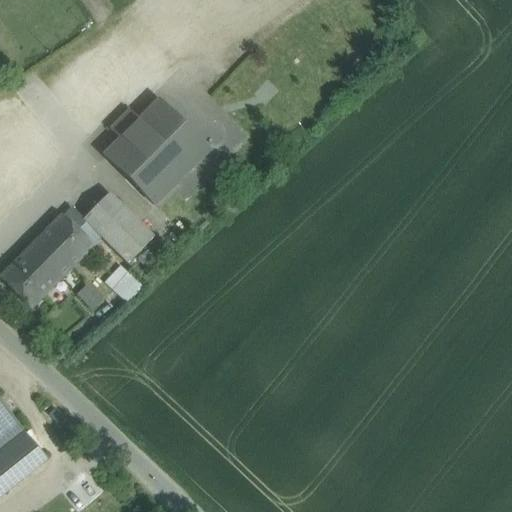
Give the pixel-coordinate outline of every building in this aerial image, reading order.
[(207,152),(159,104),(105,158),(154,206),(207,152)] [(108,195),(83,221),(71,209),(62,218),(92,248),(101,239),(127,266),(153,240),(108,195)] [(62,218),(25,255),(42,272),(46,267),(53,274),(64,263),(70,270),(92,248),(62,218)] [(42,272),(25,255),(0,280),(30,310),(70,270),(64,263),(53,274),(46,267),(42,272)] [(144,290),(133,274),(114,287),(124,303),(144,290)] [(0,404),(0,449),(22,432),(0,404)] [(22,432),(0,449),(0,498),(45,462),(22,432)]
